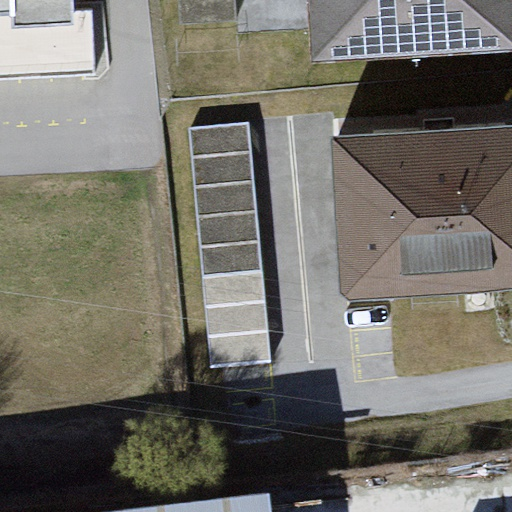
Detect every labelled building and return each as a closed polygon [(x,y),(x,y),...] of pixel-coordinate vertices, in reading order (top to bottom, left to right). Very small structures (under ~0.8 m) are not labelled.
[(0,0),(0,23),(67,20),(66,0),(0,0)] [(237,0),(181,0),(182,13),(238,11),(237,0)] [(314,0),(317,55),(511,43),(511,15),(511,0),(314,0)] [(203,127),(214,330),(266,327),(254,124),(203,127)] [(511,132),(335,143),(344,292),(511,282),(511,132)] [(277,511),(276,498),(137,511),(277,511)]
